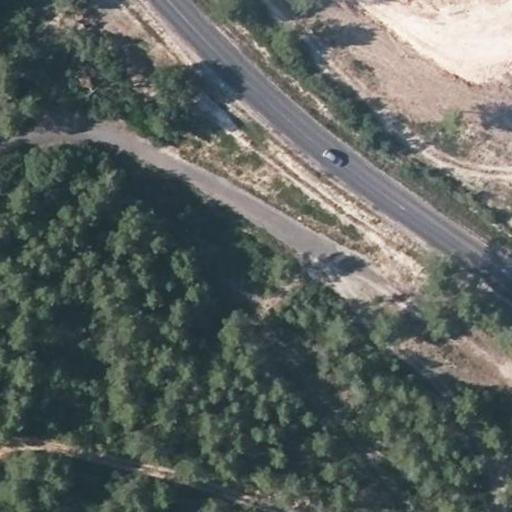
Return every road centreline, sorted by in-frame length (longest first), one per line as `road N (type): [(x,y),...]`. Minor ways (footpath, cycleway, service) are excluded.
road 1 (tertiary): [(511,282),(325,152),(169,0)]
road 2 (track): [(272,511),(66,449),(0,447)]
road 3 (track): [(511,382),(488,352),(376,276)]
